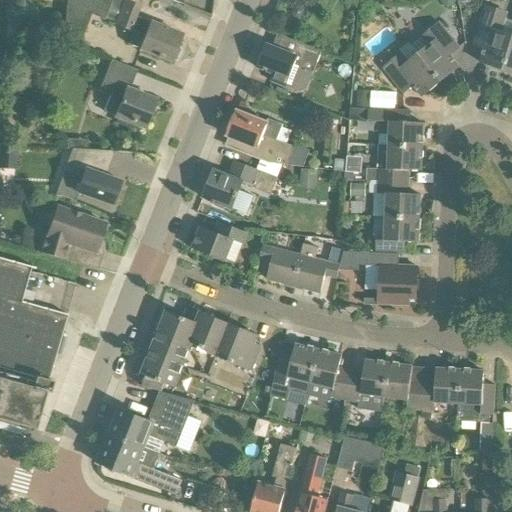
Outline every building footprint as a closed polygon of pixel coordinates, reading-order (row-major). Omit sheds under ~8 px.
[(105,19),(116,24),(115,25),(130,31),(131,31),(145,37),(140,50),(158,57),(157,58),(162,60),(163,59),(172,62),(173,60),(176,61),(181,50),(177,49),(182,36),(136,17),(140,7),(121,0),(67,0),(64,33),(82,40),(91,16),(104,21),(105,19)] [(455,0),(439,0),(447,9),(456,1),(455,0)] [(294,9),(292,14),(294,19),(299,21),(304,19),(306,14),(304,9),(299,7),(294,9)] [(504,70),(511,43),(511,35),(502,33),(505,22),(484,15),(474,45),(485,49),(481,63),(504,70)] [(440,24),(412,46),(441,82),(460,67),(451,56),(460,49),(440,24)] [(314,73),(322,52),(282,36),(277,49),(267,45),(258,68),(275,75),(272,82),(287,87),(295,66),(314,73)] [(423,97),(441,82),(412,46),(408,41),(398,49),(402,54),(384,68),(404,94),(414,86),(423,97)] [(138,71),(111,61),(99,92),(111,97),(104,112),(116,116),(115,117),(118,118),(116,123),(131,129),(133,124),(145,129),(156,101),(130,91),(138,71)] [(357,92),(356,108),(369,108),(370,92),(357,92)] [(390,135),(389,146),(423,148),(424,124),(411,123),(411,111),(369,109),(368,122),(382,122),(381,134),(390,135)] [(269,164),(283,165),(287,166),(294,147),(264,135),(269,124),(238,111),(228,137),(251,146),(248,155),(261,161),(269,164)] [(74,150),(88,150),(88,141),(68,140),(67,149),(74,150)] [(0,142),(0,169),(16,170),(17,144),(0,142)] [(423,148),(389,146),(381,146),(379,170),(367,170),(367,181),(379,182),(408,183),(409,171),(422,172),(423,148)] [(75,204),(78,200),(114,211),(122,187),(105,180),(115,152),(88,150),(74,150),(57,198),(75,204)] [(333,172),(345,173),(346,173),(347,161),(334,160),(333,172)] [(272,195),(283,165),(269,164),(261,161),(257,170),(236,161),(229,177),(214,171),(204,197),(214,201),(213,204),(215,205),(216,202),(233,209),(243,184),(272,195)] [(316,188),(318,171),(302,170),(300,186),(316,188)] [(408,183),(379,182),(378,194),(387,194),(386,218),(420,219),(421,195),(408,195),(408,183)] [(366,185),(351,184),(351,197),(365,198),(366,185)] [(95,254),(106,224),(80,215),(78,210),(72,212),(58,207),(47,236),(43,235),(38,253),(67,261),(71,246),(95,254)] [(420,219),(386,218),(385,241),(376,241),(375,253),(400,254),(405,255),(406,243),(419,243),(420,219)] [(220,223),(216,234),(201,228),(193,249),(226,263),(235,240),(243,244),(248,234),(220,223)] [(302,256),(294,287),(322,294),(326,276),(338,278),(339,271),(340,267),(329,264),(329,263),(316,260),(319,248),(305,245),(302,256)] [(267,280),(294,287),(302,256),(275,249),(275,250),(263,247),(260,258),(272,261),(267,280)] [(400,254),(375,253),(344,252),(340,267),(339,271),(357,271),(357,266),(381,267),(379,302),(396,303),(396,306),(410,306),(410,299),(416,300),(418,267),(399,266),(400,254)] [(0,368),(49,381),(67,315),(25,303),(34,268),(0,258),(0,368)] [(148,389),(161,392),(163,392),(166,385),(176,388),(193,345),(209,351),(208,354),(252,372),(262,346),(255,343),(259,336),(201,313),(200,315),(187,310),(184,318),(168,312),(142,375),(147,377),(143,387),(148,389)] [(309,392),(311,383),(319,351),(296,345),(293,358),(281,355),(274,383),(309,392)] [(332,397),(346,400),(352,372),(340,369),(343,356),(319,351),(311,383),(334,389),(332,397)] [(383,413),(385,397),(389,364),(366,361),(363,374),(352,372),(346,400),(359,403),(358,410),(383,413)] [(389,364),(385,397),(408,400),(407,409),(421,410),(424,382),(411,380),(413,367),(389,364)] [(53,383),(49,381),(0,368),(0,421),(35,431),(45,393),(50,394),(53,383)] [(435,408),(458,410),(461,371),(437,369),(436,383),(424,382),(421,410),(435,412),(435,408)] [(461,371),(458,410),(458,423),(481,424),(489,425),(489,419),(494,418),(496,386),(484,385),(485,372),(461,371)] [(163,392),(161,392),(149,420),(120,409),(110,434),(145,448),(150,436),(177,447),(196,402),(163,392)] [(489,425),(481,424),(480,453),(484,453),(492,453),(494,425),(489,425)] [(300,441),(313,444),(315,434),(303,431),(300,441)] [(160,454),(145,448),(110,434),(98,464),(177,496),(183,481),(154,469),(160,454)] [(352,472),(354,462),(355,460),(359,442),(360,440),(346,437),(345,441),(339,463),(338,468),(352,472)] [(283,445),(279,460),(274,478),(278,479),(276,487),(260,483),(251,511),(280,511),(298,449),(283,445)] [(492,453),(484,453),(484,479),(500,478),(500,453),(492,453)] [(317,498),(325,469),(328,459),(312,455),(296,511),(326,511),(329,501),(317,498)] [(407,465),(405,474),(418,478),(421,469),(407,465)] [(405,474),(399,473),(392,501),(395,502),(392,511),(409,511),(419,478),(418,478),(405,474)] [(447,511),(448,490),(425,490),(419,511),(447,511)] [(354,496),(343,493),(339,508),(338,507),(337,511),(355,511),(350,511),(354,496)] [(490,511),(490,499),(477,500),(476,511),(490,511)]
